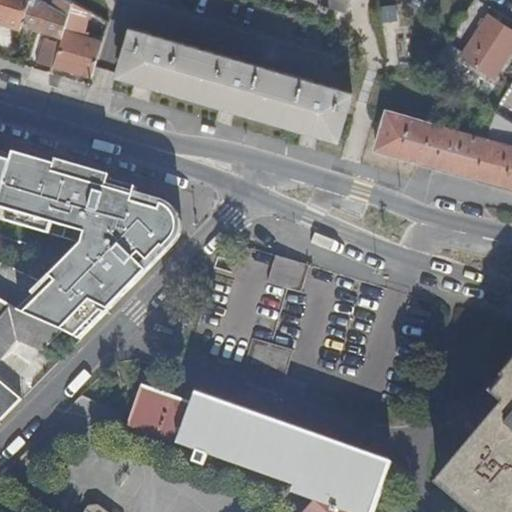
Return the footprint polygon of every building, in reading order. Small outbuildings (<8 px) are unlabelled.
[(0,0),(0,21),(2,22),(20,28),(22,24),(29,0),(0,0)] [(45,0),(29,0),(22,24),(62,36),(73,1),(70,0),(54,0),(52,4),(45,0)] [(332,3),(347,8),(350,0),(322,0),(321,4),(330,8),(332,3)] [(60,42),(54,63),(92,77),(102,43),(81,35),(89,11),(73,1),(62,36),(60,42)] [(466,54),(447,42),(431,68),(457,85),(470,65),(494,79),(511,50),(511,31),(489,17),(466,54)] [(351,91),(132,28),(119,74),(338,137),(351,91)] [(45,37),(38,62),(53,67),(54,63),(60,42),(45,37)] [(511,82),(496,109),(509,118),(511,113),(511,82)] [(511,137),(511,121),(494,109),(491,121),(474,177),(511,187),(511,145),(510,145),(511,137)] [(416,160),(439,126),(386,111),(375,149),(416,160)] [(474,177),(491,121),(479,118),(475,135),(439,126),(416,160),(474,177)] [(64,332),(82,340),(177,243),(177,242),(180,230),(180,223),(178,217),(175,211),(169,205),(162,202),(157,200),(155,204),(133,197),(135,188),(120,184),(118,191),(92,183),(94,176),(60,166),(13,152),(11,157),(0,153),(0,207),(9,210),(6,220),(63,236),(66,226),(85,232),(82,242),(49,275),(51,277),(18,311),(64,332)] [(118,191),(120,184),(111,181),(94,176),(92,183),(118,191)] [(0,218),(6,220),(9,210),(0,207),(0,218)] [(242,262),(254,249),(245,246),(233,259),(242,262)] [(305,278),(309,265),(275,255),(272,267),(267,283),(301,293),(305,278)] [(399,310),(431,319),(433,312),(401,303),(399,310)] [(45,352),(64,332),(18,311),(10,308),(0,319),(0,359),(18,339),(45,352)] [(271,373),(285,377),(289,365),(294,348),(253,338),(248,353),(245,366),(271,373)] [(235,363),(217,357),(217,359),(218,362),(234,366),(235,363)] [(465,511),(511,511),(511,374),(505,383),(509,387),(496,403),(503,408),(437,489),(465,511)] [(285,377),(284,384),(307,389),(308,384),(285,377)] [(0,424),(23,401),(0,380),(0,424)] [(492,399),(496,403),(509,387),(505,383),(492,399)] [(374,511),(391,463),(367,454),(259,416),(197,394),(194,404),(144,387),(130,425),(218,457),(297,485),(294,493),(316,501),(306,511),(374,511)] [(110,511),(99,503),(92,504),(85,511),(110,511)]
